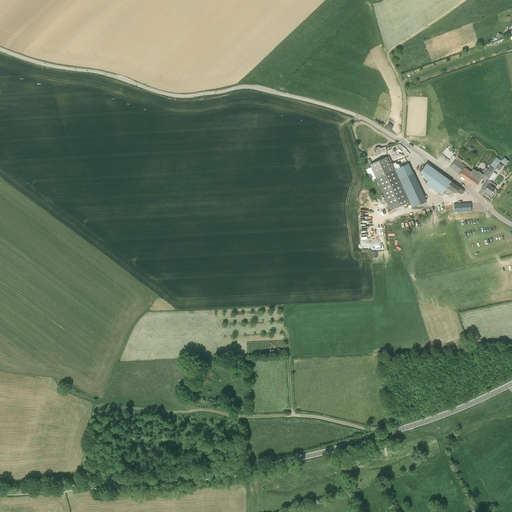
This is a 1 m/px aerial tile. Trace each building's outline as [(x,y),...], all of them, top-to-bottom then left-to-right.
[(454,144),(451,149),(448,146),(443,153),(452,160),(461,150),(454,144)] [(501,161),(506,165),(509,160),(505,156),(501,161)] [(370,164),(391,210),(409,202),(412,207),(425,201),(413,173),(412,173),(408,164),(394,170),(391,163),(389,164),(386,157),(370,164)] [(465,179),(466,180),(472,173),(471,172),(465,168),(466,166),(461,163),(463,161),(457,157),(450,167),(459,174),(459,175),(462,176),(460,178),(464,180),(465,179)] [(490,165),(495,168),(500,160),(496,157),(490,165)] [(443,195),(445,193),(448,195),(453,194),(454,192),(456,194),(457,192),(459,194),(462,194),(464,191),(426,164),(419,173),(423,175),(422,177),(427,181),(425,183),(443,196),(443,195)] [(473,169),(471,172),(472,173),(466,180),(476,187),(482,178),(485,181),(491,173),(493,169),(490,167),(484,175),(478,171),(477,172),(473,169)] [(484,191),(490,195),(497,186),(488,179),(484,185),(481,188),(484,190),(484,191)] [(471,212),(471,203),(454,204),(454,213),(471,212)]
